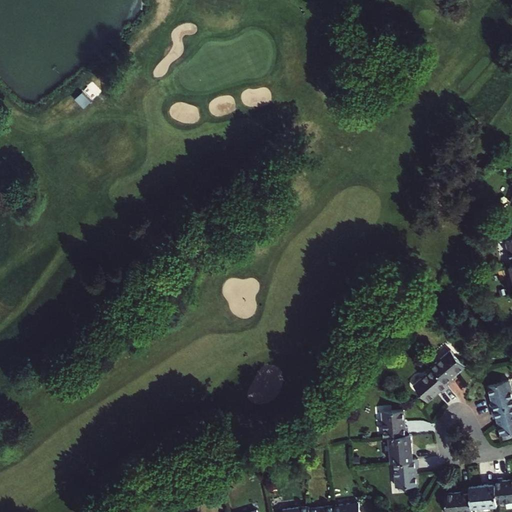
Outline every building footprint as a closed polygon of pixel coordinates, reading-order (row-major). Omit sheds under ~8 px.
[(84,91),(76,98),(85,108),(93,101),(84,91)] [(450,349),(431,365),(433,367),(447,384),(453,379),(451,377),(464,365),(450,349)] [(447,384),(433,367),(413,383),(427,400),(441,388),(442,391),(448,386),(447,384)] [(489,402),(491,409),(511,403),(511,390),(509,378),(488,384),(493,401),(489,402)] [(511,429),(511,403),(491,409),(493,417),(497,416),(501,433),(511,429)] [(382,410),(384,435),(389,435),(409,433),(408,426),(406,426),(404,408),(382,410)] [(413,459),(411,433),(409,433),(389,435),(391,460),(394,460),(413,459)] [(413,459),(394,460),(396,486),(417,484),(416,466),(419,466),(418,458),(413,459)] [(503,477),(495,477),(495,482),(497,501),(511,499),(511,478),(503,479),(503,477)] [(495,482),(469,484),(470,487),(472,506),(497,504),(497,501),(495,482)] [(472,506),(470,487),(462,488),(463,490),(445,492),(446,511),(465,511),(472,511),(472,506)] [(334,504),(335,511),(360,511),(359,501),(334,504)]
